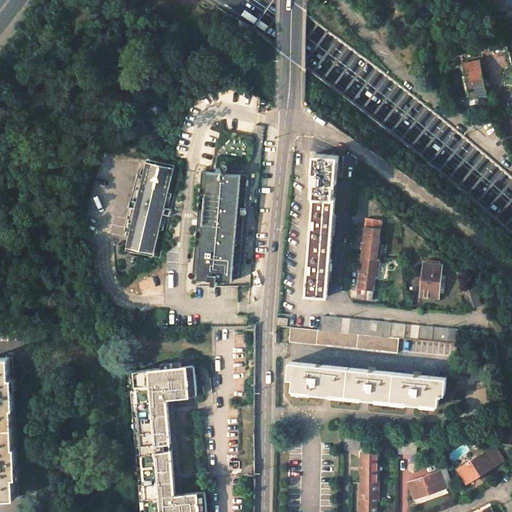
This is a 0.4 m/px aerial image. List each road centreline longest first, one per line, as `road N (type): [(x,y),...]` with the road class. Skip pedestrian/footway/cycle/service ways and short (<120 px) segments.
road 1 (unclassified): [(292,0),(265,331),(264,511)]
road 2 (trunk): [(232,0),(356,89),(511,219)]
road 3 (trunk): [(511,192),(265,0)]
road 4 (unknown): [(337,307),(347,173)]
